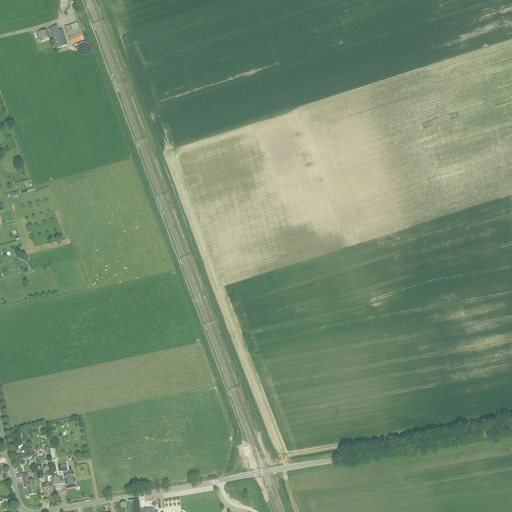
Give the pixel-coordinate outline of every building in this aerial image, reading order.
[(77,23),(64,27),(68,37),(81,32),(79,28),(77,23)] [(48,29),(55,49),(66,45),(61,30),(59,31),(57,26),(48,29)] [(50,38),(47,29),(36,33),(37,38),(40,37),(41,41),(50,38)] [(84,38),(82,34),(81,33),(68,38),(71,45),(84,40),(84,38)] [(89,51),(89,49),(89,48),(89,47),(87,46),(87,45),(86,44),(84,44),(83,44),(81,44),(80,46),(78,47),(78,48),(78,49),(78,51),(78,52),(80,53),(80,54),(81,55),(83,55),(84,55),(86,54),(87,54),(88,53),(89,51)] [(76,487),(73,472),(67,473),(67,470),(66,464),(58,465),(59,472),(63,471),(64,474),(63,474),(66,489),(76,487)] [(36,494),(34,480),(28,481),(27,473),(22,474),(24,488),(27,487),(28,491),(27,491),(28,495),(36,494)] [(42,485),(43,493),(48,492),(48,493),(53,492),(51,482),(48,483),(48,484),(42,485)] [(140,511),(139,501),(129,502),(129,505),(126,505),(126,511),(140,511)]
